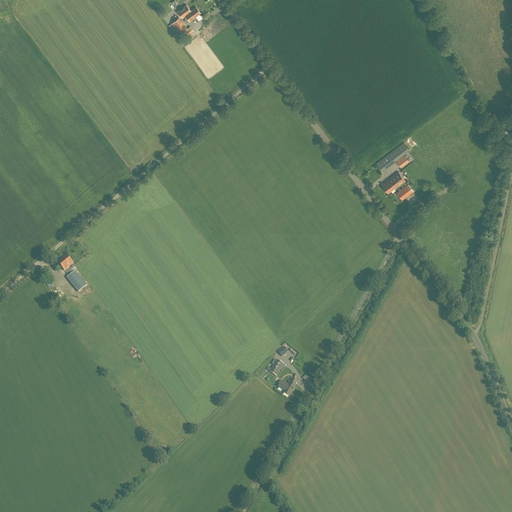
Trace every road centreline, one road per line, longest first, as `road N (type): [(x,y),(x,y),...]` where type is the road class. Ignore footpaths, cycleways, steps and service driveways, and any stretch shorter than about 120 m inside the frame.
road 1 (unclassified): [(240,511),(399,237)]
road 2 (unclassified): [(32,268),(269,66)]
road 3 (tertiary): [(511,424),(473,335),(399,237)]
road 4 (tertiary): [(399,237),(269,66)]
